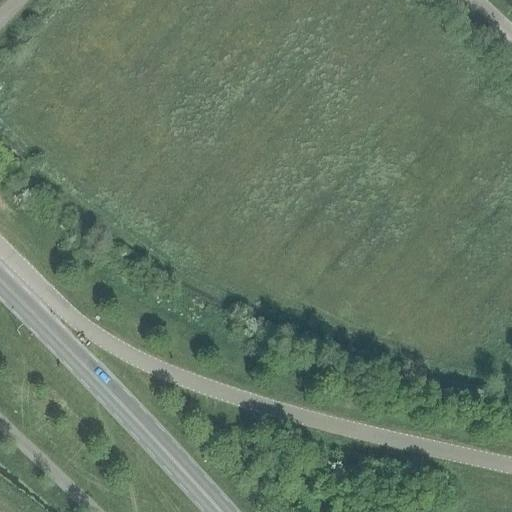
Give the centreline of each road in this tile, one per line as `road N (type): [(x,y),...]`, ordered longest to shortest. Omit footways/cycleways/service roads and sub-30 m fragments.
road 1 (primary): [(211,511),(0,291)]
road 2 (unclassified): [(92,511),(0,424)]
